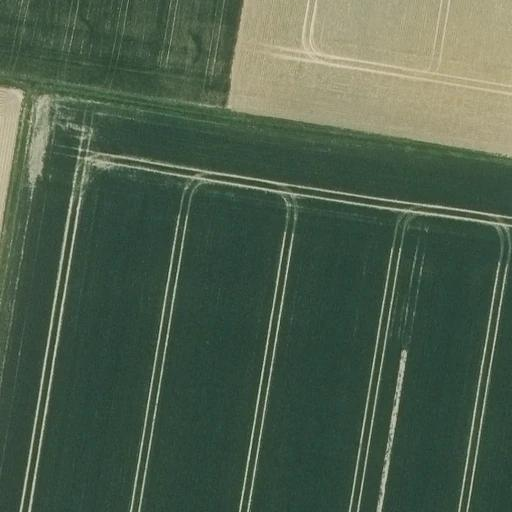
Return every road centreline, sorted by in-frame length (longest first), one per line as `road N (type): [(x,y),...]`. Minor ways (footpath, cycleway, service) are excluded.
road 1 (track): [(27,77),(511,156)]
road 2 (track): [(0,252),(27,77)]
